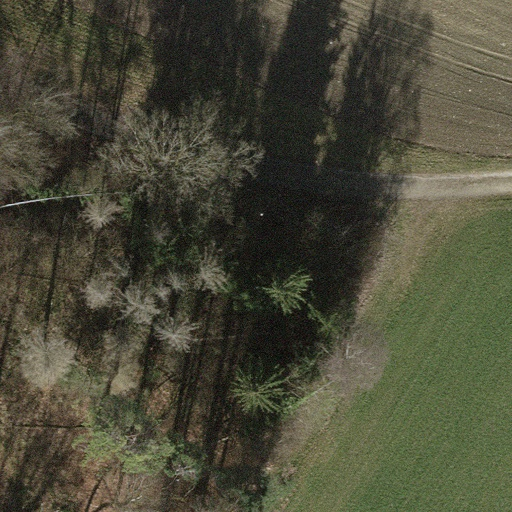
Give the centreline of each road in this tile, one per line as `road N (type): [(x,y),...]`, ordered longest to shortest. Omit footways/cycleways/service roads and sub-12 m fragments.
road 1 (track): [(511,182),(318,182),(0,66)]
road 2 (track): [(443,187),(253,511)]
